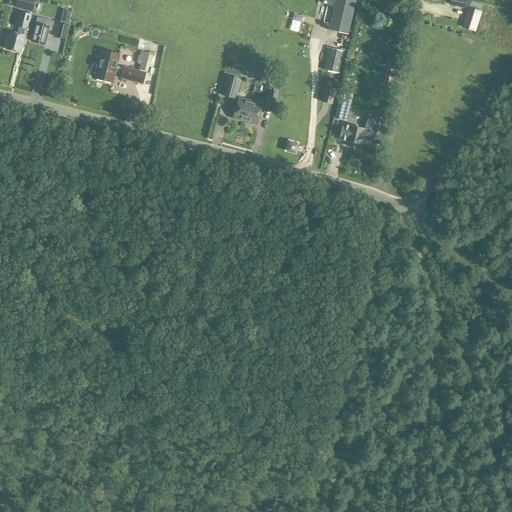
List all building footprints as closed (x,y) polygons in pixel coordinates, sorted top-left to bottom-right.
[(15,0),(14,6),(32,10),(34,0),(15,0)] [(356,0),(335,0),(329,31),(348,36),(356,0)] [(483,4),(470,0),(451,0),(451,4),(465,8),(466,6),(469,7),(464,27),(476,31),(483,4)] [(395,3),(393,12),(405,14),(407,5),(395,3)] [(19,26),(18,33),(7,31),(5,42),(7,42),(6,48),(20,51),(21,46),(24,46),(27,35),(28,28),(32,13),(19,10),(16,25),(19,26)] [(288,15),(279,13),(277,19),(297,23),(298,19),(287,17),(288,15)] [(28,28),(27,35),(34,37),(32,42),(45,45),(49,30),(52,31),(54,22),(38,18),(35,30),(28,28)] [(57,37),(65,38),(68,25),(60,23),(57,37)] [(328,47),(323,69),(338,73),(344,51),(328,47)] [(119,54),(101,50),(99,59),(95,78),(112,82),(119,54)] [(146,72),(123,66),(120,78),(142,84),(146,72)] [(391,86),(395,70),(386,68),(382,83),(391,86)] [(239,79),(227,75),(222,95),(234,98),(239,79)] [(259,94),(262,80),(251,77),(247,91),(259,94)] [(265,84),(261,96),(267,98),(271,86),(265,84)] [(335,88),(325,86),(321,101),(331,103),(335,88)] [(273,110),(278,93),(270,91),(265,107),(273,110)] [(341,91),(340,98),(339,98),(334,116),(342,118),(346,100),(345,100),(348,92),(341,91)] [(246,122),(247,124),(251,125),(253,124),(256,124),(261,104),(238,98),(233,118),(246,122)] [(339,139),(346,140),(360,143),(361,137),(381,141),(386,118),(373,115),(368,113),(365,128),(363,128),(350,125),(343,123),(339,139)]
